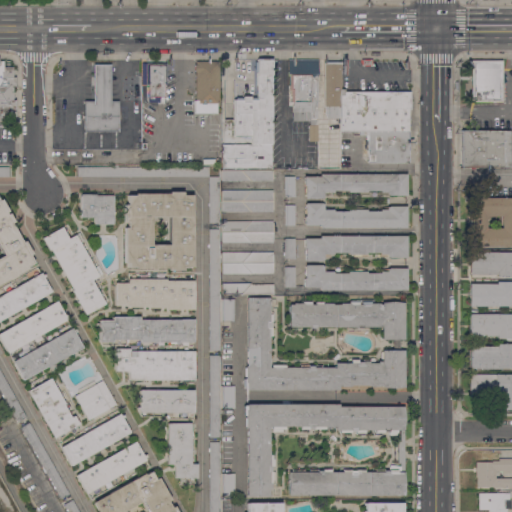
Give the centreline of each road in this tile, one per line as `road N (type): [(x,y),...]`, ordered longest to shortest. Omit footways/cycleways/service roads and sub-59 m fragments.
road 1 (secondary): [(434,511),(435,123)]
road 2 (primary): [(340,28),(92,28)]
road 3 (residential): [(33,28),(41,192)]
